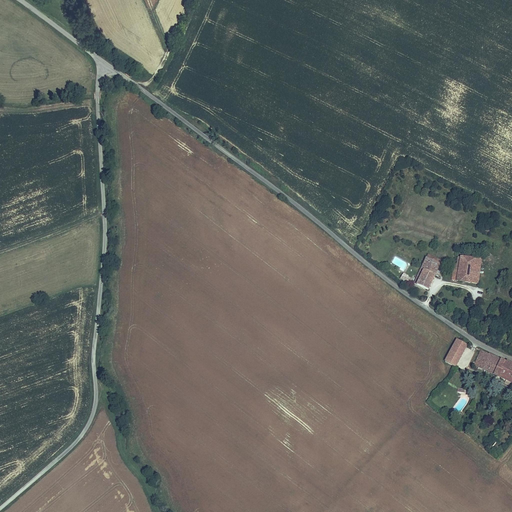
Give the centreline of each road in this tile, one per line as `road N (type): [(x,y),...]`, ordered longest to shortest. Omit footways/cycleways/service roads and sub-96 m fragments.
road 1 (unclassified): [(108,65),(401,290),(511,359)]
road 2 (unclassified): [(108,65),(98,83),(106,248),(92,413),(63,453),(0,507)]
